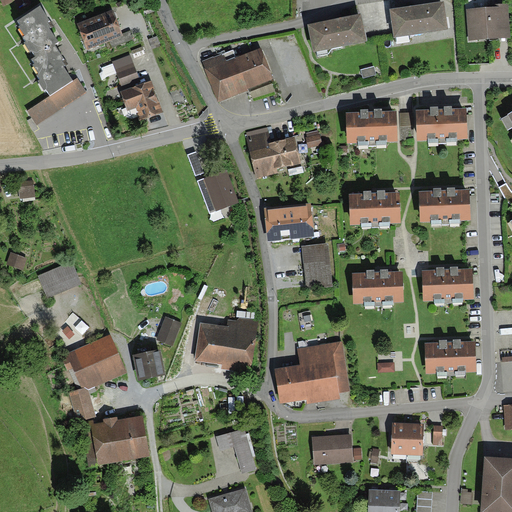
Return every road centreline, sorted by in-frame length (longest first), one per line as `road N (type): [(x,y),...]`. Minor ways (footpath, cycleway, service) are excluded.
road 1 (residential): [(478,77),(490,372),(480,401)]
road 2 (residential): [(223,124),(260,216),(272,307),(267,391)]
road 3 (residential): [(223,124),(406,83),(478,77)]
road 4 (residential): [(0,166),(107,153),(223,124)]
road 5 (residential): [(267,391),(295,416),(480,401)]
road 6 (residential): [(183,49),(352,0)]
road 7 (residential): [(145,400),(207,378),(267,391)]
